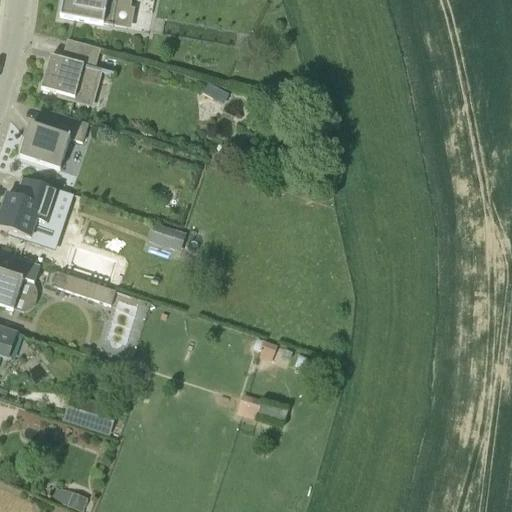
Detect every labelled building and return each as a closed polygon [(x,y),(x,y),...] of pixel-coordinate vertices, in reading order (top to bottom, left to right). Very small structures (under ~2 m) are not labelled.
[(113,29),(113,28),(130,32),(134,11),(130,10),(132,0),(63,0),(59,19),(79,23),(105,28),(113,29)] [(41,92),(48,94),(47,98),(92,110),(101,74),(113,77),(113,75),(95,70),(100,51),(67,42),(62,61),(50,58),(41,92)] [(30,128),(19,159),(59,172),(70,142),(82,146),(88,127),(50,114),(44,134),(30,130),(31,128),(30,128)] [(0,216),(0,230),(30,241),(44,245),(50,227),(49,226),(60,193),(23,181),(17,200),(7,197),(0,216)] [(146,244),(176,255),(182,236),(152,226),(146,244)] [(0,309),(13,313),(13,312),(24,315),(28,314),(29,313),(34,308),(35,305),(36,302),(37,298),(37,295),(36,291),(34,287),(40,269),(0,255),(0,309)] [(91,302),(96,287),(58,275),(53,290),(91,302)] [(119,297),(108,340),(124,344),(135,301),(119,297)] [(15,335),(0,329),(0,359),(7,361),(15,335)] [(244,395),(239,414),(256,419),(262,400),(244,395)] [(260,415),(286,423),(289,412),(264,404),(260,415)] [(76,426),(104,435),(110,416),(82,407),(76,426)] [(52,498),(81,511),(83,511),(89,499),(58,485),(52,498)]
